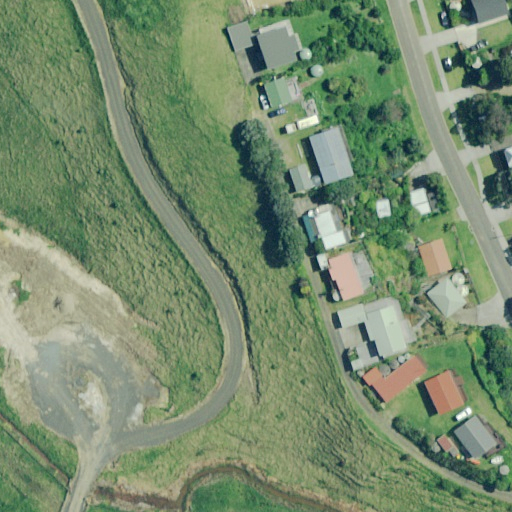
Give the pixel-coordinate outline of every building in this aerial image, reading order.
[(511,15),(505,0),(471,0),(481,26),(511,15)] [(255,46),(248,23),(229,28),(235,52),(255,46)] [(291,39),(287,27),(258,36),(269,70),(296,61),(293,52),(300,50),(297,37),(291,39)] [(294,102),(287,79),(267,85),(274,108),(294,102)] [(353,175),(338,130),(311,139),(326,184),(353,175)] [(310,181),(306,165),(290,169),(296,193),(321,186),(319,178),(310,181)] [(417,217),(441,209),(435,190),(424,193),(423,189),(409,194),(417,217)] [(390,217),(389,201),(377,202),(379,218),(390,217)] [(337,232),(330,211),(314,216),(326,250),(346,243),(342,231),(337,232)] [(452,270),(443,240),(419,247),(428,277),(452,270)] [(364,294),(350,252),(328,260),(335,280),(336,280),(344,301),(364,294)] [(467,303),(448,279),(427,295),(446,319),(467,303)] [(407,348),(394,307),(366,315),(363,304),(341,311),(346,327),(367,321),(373,340),(376,340),(381,356),(407,348)] [(28,342),(10,318),(0,325),(0,343),(9,356),(28,342)] [(427,372),(416,357),(385,380),(375,367),(363,376),(371,386),(373,384),(387,403),(427,372)] [(464,404),(449,372),(426,383),(441,415),(464,404)] [(39,395),(29,381),(16,392),(26,405),(39,395)] [(497,444),(477,417),(455,432),(476,460),(497,444)] [(459,453),(445,437),(437,444),(452,459),(459,453)]
